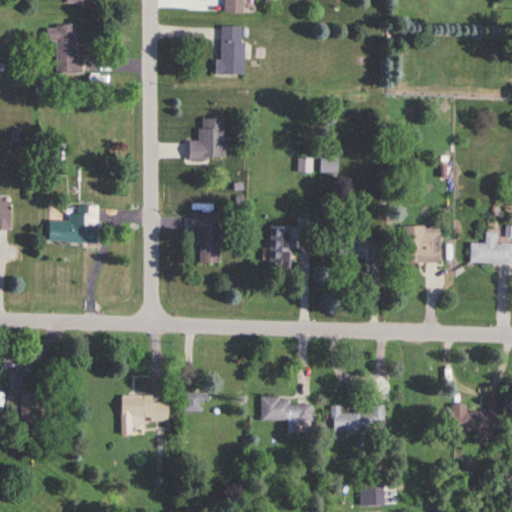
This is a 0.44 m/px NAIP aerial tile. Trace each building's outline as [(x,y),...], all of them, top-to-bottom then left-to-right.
[(220,0),(220,13),(242,14),(242,0),(220,0)] [(214,60),(214,75),(244,75),(244,26),(219,26),(219,60),(214,60)] [(77,27),(46,27),(46,42),(55,42),(55,74),(77,74),(77,27)] [(187,142),(188,160),(224,159),(223,119),(199,119),(199,142),(187,142)] [(339,174),(339,158),(321,158),(321,174),(339,174)] [(312,173),(312,160),(298,159),(298,172),(312,173)] [(0,229),(8,230),(8,203),(0,202),(0,229)] [(47,222),(47,243),(98,245),(98,207),(74,207),(74,215),(68,215),(68,222),(47,222)] [(199,233),(199,264),(219,264),(219,215),(189,215),(189,233),(199,233)] [(269,227),(269,268),(290,268),(290,227),(269,227)] [(401,264),(439,264),(439,227),(401,227),(401,264)] [(485,244),(469,244),(469,265),(511,265),(511,245),(496,245),(496,233),(485,233),(485,244)] [(365,264),(379,264),(379,239),(339,239),(339,259),(365,259),(365,264)] [(183,412),(203,412),(203,394),(183,394),(183,412)] [(37,396),(5,396),(5,416),(37,416),(37,396)] [(119,398),(119,436),(131,435),(131,426),(143,426),(143,422),(168,422),(168,403),(151,403),(151,397),(119,398)] [(289,404),(289,397),(260,397),(260,421),(287,421),(287,433),(299,433),(299,422),(311,422),(311,404),(289,404)] [(465,412),(466,405),(450,405),(450,441),(466,441),(466,433),(491,433),(491,412),(465,412)] [(370,413),(340,413),(340,406),(331,406),(331,433),(383,433),(383,406),(370,406),(370,413)]
